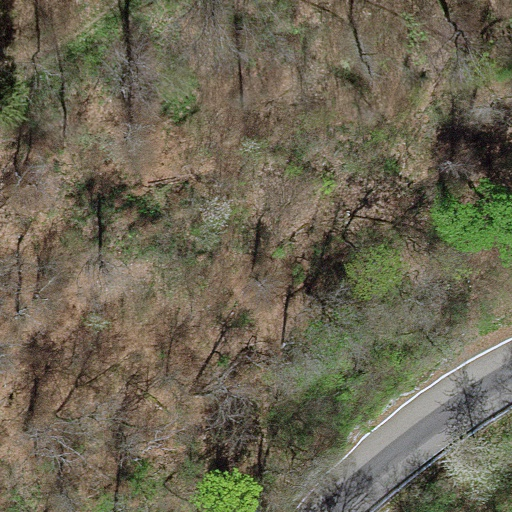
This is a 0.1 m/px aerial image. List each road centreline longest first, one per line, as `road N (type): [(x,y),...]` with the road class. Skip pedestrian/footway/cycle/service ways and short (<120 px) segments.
road 1 (tertiary): [(511,367),(393,444),(325,511)]
road 2 (track): [(0,79),(128,16),(142,0)]
